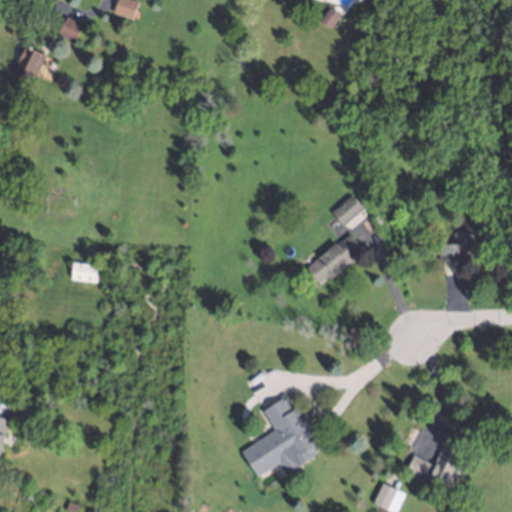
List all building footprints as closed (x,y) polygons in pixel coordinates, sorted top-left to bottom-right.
[(112,13),(116,0),(127,0),(137,3),(131,20),(112,13)] [(336,21),(331,28),(317,19),(325,7),(335,14),(333,18),(336,21)] [(71,39),(57,32),(64,19),(78,26),(71,39)] [(30,79),(14,73),(25,47),(40,54),(30,79)] [(53,84),(55,77),(63,80),(61,87),(53,84)] [(480,182),(479,173),(490,172),(491,181),(480,182)] [(340,223),(329,211),(348,195),(358,208),(340,223)] [(451,258),(449,244),(466,243),(463,218),(494,216),(496,247),(469,249),(469,256),(451,258)] [(322,285),(306,267),(349,231),(364,249),(322,285)] [(95,282),(69,279),(72,260),(97,263),(95,282)] [(257,411),(280,396),(288,409),(295,405),(302,416),(306,413),(316,428),(312,431),(319,442),(313,446),(317,452),(283,474),(275,462),(255,475),(239,451),(269,431),(257,411)] [(408,470),(417,454),(435,464),(447,442),(465,451),(462,456),(470,460),(466,466),(463,464),(448,492),(408,470)] [(385,508),(370,501),(378,483),(393,490),(385,508)] [(28,497),(21,495),(25,484),(31,486),(28,497)]
